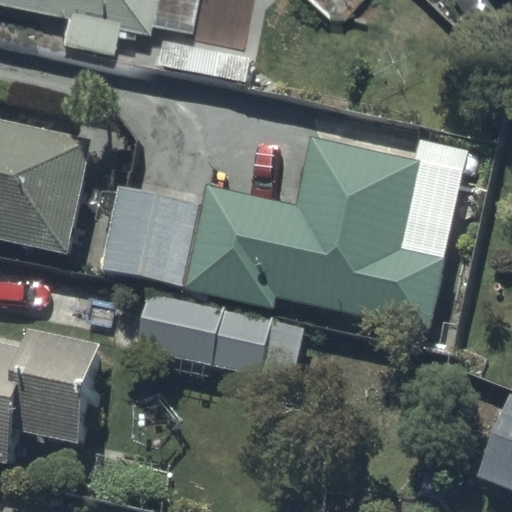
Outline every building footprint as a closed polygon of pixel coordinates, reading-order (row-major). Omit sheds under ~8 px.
[(0,0),(0,5),(68,21),(62,48),(113,59),(120,31),(152,38),(154,29),(190,37),(198,0),(0,0)] [(0,262),(73,280),(101,162),(0,138),(0,262)] [(209,225),(127,205),(107,283),(285,328),(288,316),(437,354),(457,277),(410,265),(431,183),(319,154),(302,222),(215,200),(209,225)] [(140,305),(126,362),(274,399),(288,342),(140,305)] [(0,357),(0,482),(20,487),(28,453),(91,467),(110,382),(0,357)] [(511,421),(482,495),(511,507),(511,421)]
